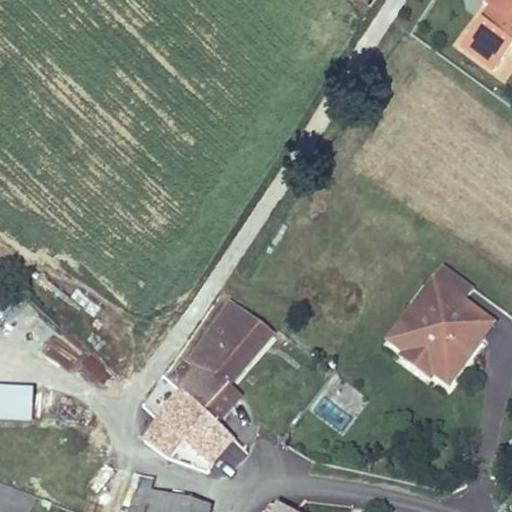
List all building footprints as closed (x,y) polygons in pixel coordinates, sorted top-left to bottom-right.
[(491,10),(482,21),(462,49),(495,72),(511,48),(511,0),(485,0),(483,4),(484,5),(491,10)] [(484,5),(476,17),(482,21),(491,10),(484,5)] [(448,389),(494,328),(463,304),(471,292),(441,269),(386,342),(448,389)] [(218,400),(229,388),(274,337),(231,305),(208,335),(192,361),(203,369),(182,393),(181,392),(159,423),(145,443),(167,460),(183,440),(205,414),(218,426),(195,452),(212,468),(214,466),(235,441),(217,424),(229,410),(218,400)] [(103,390),(118,371),(62,329),(48,347),(103,390)] [(218,400),(229,410),(241,397),(229,388),(218,400)] [(32,424),(34,394),(0,391),(0,422),(26,424),(32,424)] [(81,435),(88,404),(36,394),(33,424),(81,435)] [(324,398),(314,412),(342,434),(352,420),(324,398)] [(218,426),(205,414),(183,440),(195,452),(218,426)] [(81,435),(33,424),(32,424),(26,424),(24,434),(31,436),(30,446),(57,453),(76,455),(78,447),(81,435)] [(235,441),(214,466),(218,470),(239,445),(235,441)] [(141,479),(137,491),(131,511),(171,511),(174,501),(151,495),(155,483),(141,479)] [(209,511),(210,511),(174,501),(171,511),(209,511)]
